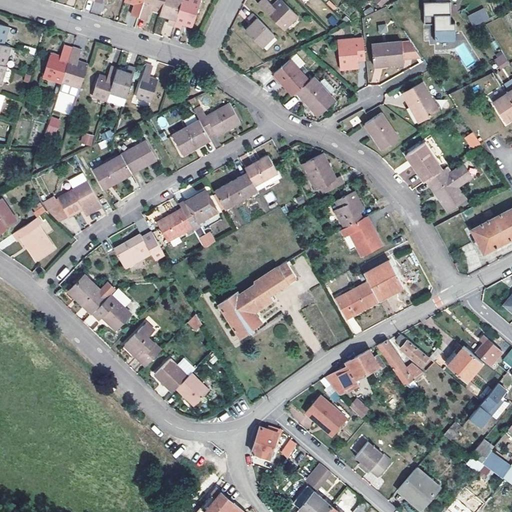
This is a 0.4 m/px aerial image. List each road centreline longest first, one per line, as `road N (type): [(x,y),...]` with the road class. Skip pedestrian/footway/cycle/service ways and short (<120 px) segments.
road 1 (residential): [(280,118),(125,207),(33,290)]
road 2 (residential): [(455,291),(409,206),(375,167),(280,118)]
road 3 (residential): [(33,290),(163,419),(193,431),(230,431)]
road 4 (residential): [(455,291),(333,357),(266,407)]
road 5 (residential): [(201,62),(6,0)]
road 6 (residential): [(389,511),(266,407)]
